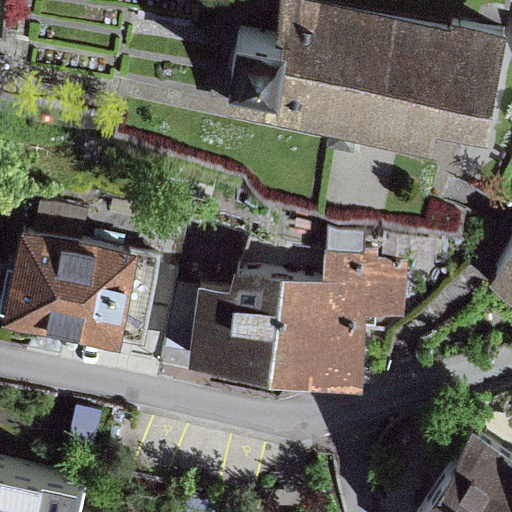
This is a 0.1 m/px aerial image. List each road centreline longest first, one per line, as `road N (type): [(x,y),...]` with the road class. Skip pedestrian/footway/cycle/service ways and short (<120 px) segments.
road 1 (residential): [(0,360),(296,422),(346,404)]
road 2 (residential): [(511,359),(346,404)]
